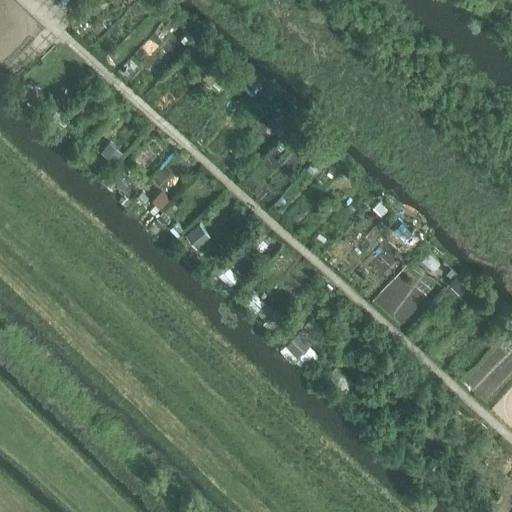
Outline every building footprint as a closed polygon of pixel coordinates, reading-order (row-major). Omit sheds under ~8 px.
[(109,142),(101,152),(114,162),(122,152),(109,142)] [(118,169),(110,178),(123,190),(131,181),(118,169)] [(154,204),(149,210),(153,214),(159,208),(154,204)] [(163,212),(156,219),(163,227),(171,219),(163,212)] [(450,269),(445,275),(451,280),(456,274),(450,269)] [(396,309),(415,282),(400,271),(382,299),(396,309)] [(484,300),(478,306),(488,316),(494,309),(484,300)] [(297,333),(283,347),(295,359),(309,345),(297,333)] [(337,365),(326,376),(344,394),(355,383),(337,365)]
